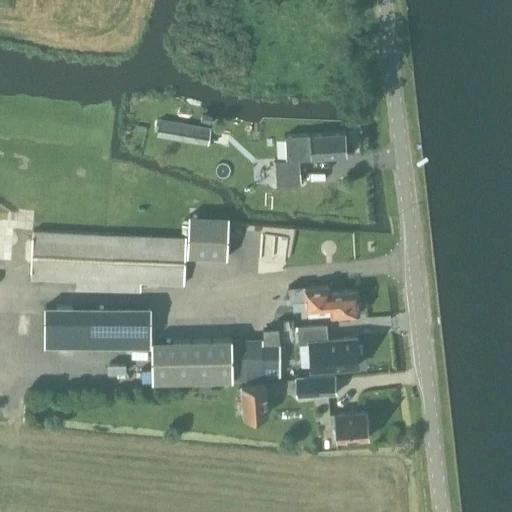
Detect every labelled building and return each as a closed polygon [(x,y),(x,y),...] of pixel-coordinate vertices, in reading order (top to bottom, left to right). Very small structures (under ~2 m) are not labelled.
[(228,149),(230,132),(159,120),(156,137),(228,149)] [(299,135),(301,157),(346,154),(345,132),(299,135)] [(278,183),(300,182),(299,165),(277,166),(278,183)] [(230,216),(189,216),(189,257),(230,257),(230,216)] [(183,283),(184,258),(185,237),(32,231),(30,278),(74,280),(74,288),(139,290),(140,281),(183,283)] [(330,307),(330,315),(358,313),(356,289),(328,292),(328,285),(304,287),(306,309),(330,307)] [(150,346),(150,306),(44,305),(43,346),(150,346)] [(282,323),(284,347),(332,344),(331,324),(299,326),(299,322),(282,323)] [(232,338),(151,339),(152,381),(233,380),(263,380),(262,377),(280,377),(279,344),(263,345),(263,339),(232,338)] [(296,395),(336,392),(335,374),(295,377),(296,395)] [(243,414),(267,413),(264,381),(240,382),(243,414)] [(336,439),(368,437),(365,410),(329,413),(329,422),(334,422),(336,439)]
